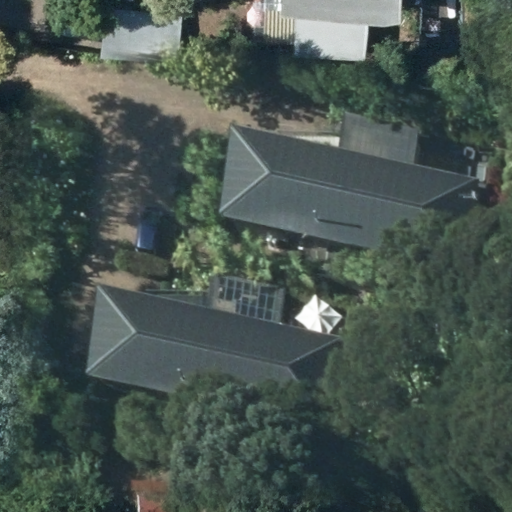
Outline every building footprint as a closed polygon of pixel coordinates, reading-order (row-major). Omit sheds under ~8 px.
[(182,2),(163,0),(95,0),(91,48),(177,56),(182,2)] [(387,26),(388,0),(266,0),(266,16),(291,18),(289,59),(360,63),(362,24),(387,26)] [(238,149),(226,242),(472,272),(484,179),(238,149)] [(101,314),(90,401),(333,433),(345,346),(101,314)] [(170,511),(170,493),(138,494),(138,511),(170,511)]
